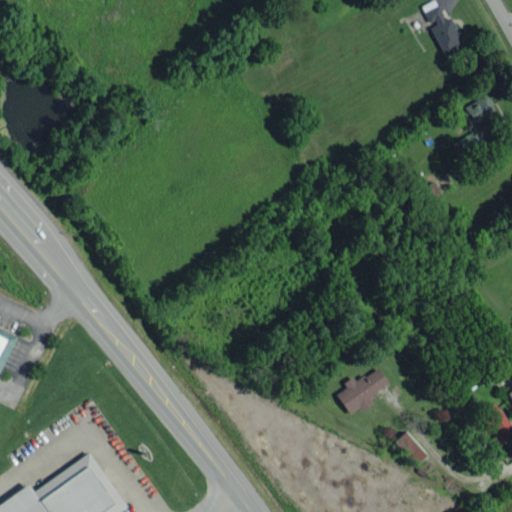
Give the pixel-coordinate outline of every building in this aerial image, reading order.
[(428,25),(442,54),(462,44),(449,17),(443,19),(433,0),(430,0),(419,6),(428,25)] [(493,111),(486,95),(456,109),(464,125),(493,111)] [(478,143),(471,131),(457,139),(465,151),(478,143)] [(414,190),(419,203),(439,195),(433,181),(414,190)] [(0,368),(18,331),(0,323),(0,368)] [(347,413),(358,407),(360,411),(371,403),(367,397),(388,384),(376,366),(353,381),(350,376),(341,382),(344,387),(334,393),(347,413)] [(480,429),(493,447),(511,433),(511,427),(493,402),(479,413),(487,424),(480,429)] [(414,464),(426,452),(405,430),(393,441),(414,464)] [(0,500),(0,511),(117,511),(125,507),(89,452),(30,490),(26,484),(0,500)]
